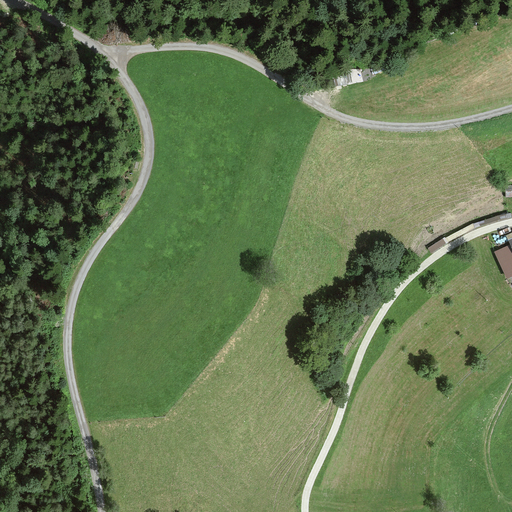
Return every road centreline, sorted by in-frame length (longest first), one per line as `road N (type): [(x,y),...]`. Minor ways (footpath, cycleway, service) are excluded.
road 1 (unclassified): [(12,0),(76,29),(108,54),(148,131),(143,182),(85,268),(67,326),(73,391),(102,511)]
road 2 (track): [(108,54),(190,45),(220,50),(330,112),(373,124),(434,125),(511,108)]
road 3 (track): [(511,222),(450,246),(397,290),(356,364),(305,511)]
road 4 (track): [(511,501),(496,491),(486,447),(511,386)]
